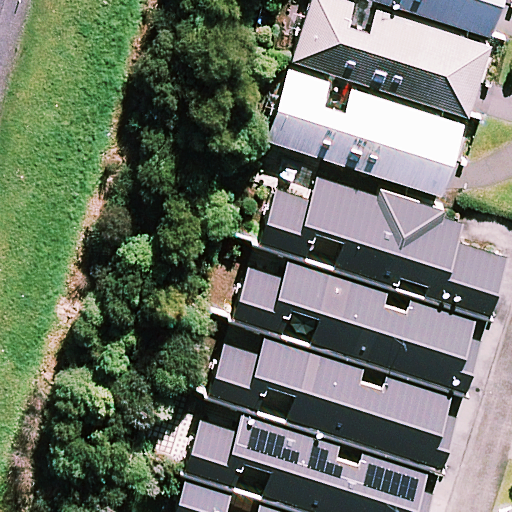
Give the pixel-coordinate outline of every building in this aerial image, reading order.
[(351,8),(353,0),(310,0),(301,32),(293,54),(468,110),(490,42),(376,6),(373,15),(351,8)] [(396,0),(491,31),(500,0),(396,0)] [(324,98),(330,79),(289,66),(267,133),(442,189),(463,121),(351,85),(345,104),(324,98)] [(477,310),(488,314),(506,252),(455,237),(462,215),(445,210),(448,202),(378,181),(376,188),(317,170),(310,194),(268,182),(251,240),(288,252),(304,257),(314,223),(341,231),(331,265),(389,283),(397,286),(402,270),(427,278),(423,293),(477,310)] [(387,364),(453,385),(466,388),(482,336),(470,332),(477,310),(423,293),(410,290),(405,304),(385,298),(389,283),(331,265),(304,257),(288,252),(283,268),(246,257),(229,315),(266,326),(282,332),(292,300),(319,309),(309,340),(366,357),(387,364)] [(282,332),(266,326),(260,345),(223,333),(206,391),(241,402),(259,408),(269,374),(297,382),(287,416),(343,434),(363,440),(430,460),(443,465),(459,410),(447,407),(453,385),(387,364),(382,380),(361,373),(366,357),(309,340),(282,332)] [(429,511),(436,487),(423,483),(430,460),(363,440),(357,457),(338,451),(343,434),(287,416),(259,408),(241,402),(235,423),(200,412),(183,470),(234,486),(244,453),(270,461),(259,494),(318,511),(429,511)] [(318,511),(259,494),(253,511),(225,511),(234,486),(183,470),(170,511),(318,511)]
